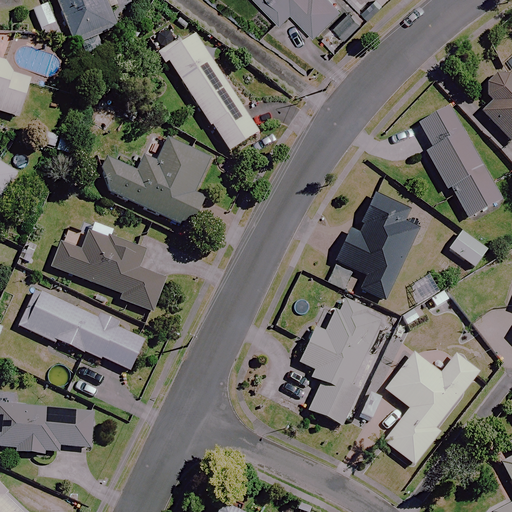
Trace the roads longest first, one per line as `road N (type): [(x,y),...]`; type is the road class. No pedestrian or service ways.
road 1 (residential): [(181,413),(336,129),(391,66),(476,0)]
road 2 (residential): [(181,413),(377,511)]
